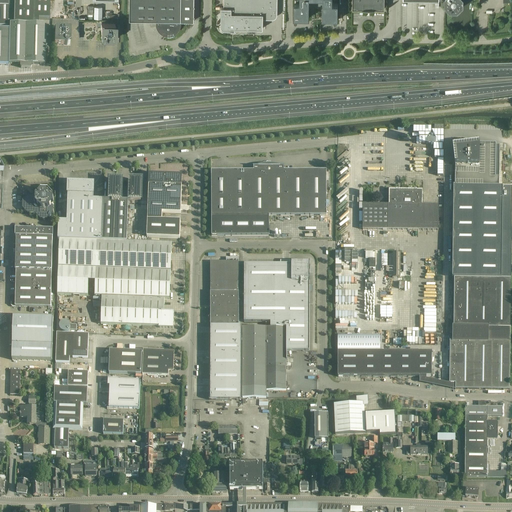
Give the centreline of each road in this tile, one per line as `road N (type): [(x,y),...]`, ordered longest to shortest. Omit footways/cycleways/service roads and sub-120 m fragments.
road 1 (unclassified): [(11,501),(2,398),(8,181),(16,173),(194,155)]
road 2 (unclassified): [(444,396),(323,386),(322,246),(195,246)]
road 3 (tertiary): [(511,507),(176,499)]
road 4 (motorway): [(181,115),(511,86)]
road 5 (motorway): [(511,73),(230,90)]
road 6 (unclassified): [(444,396),(447,125)]
road 7 (unclassified): [(136,445),(94,445),(97,348),(105,341),(191,343)]
road 8 (motorway): [(230,90),(0,110)]
road 9 (motorway): [(230,90),(147,85),(0,98)]
road 10 (unclassified): [(0,78),(126,69),(205,51)]
road 11 (unclassified): [(205,51),(391,34)]
road 12 (motorway): [(0,142),(181,115)]
road 13 (motorway): [(0,131),(181,115)]
road 14 (tertiary): [(176,499),(11,501)]
road 15 (unclassified): [(176,499),(188,438),(191,343)]
road 16 (unclassified): [(194,155),(333,141)]
road 17 (unclassified): [(391,34),(404,41),(511,39)]
